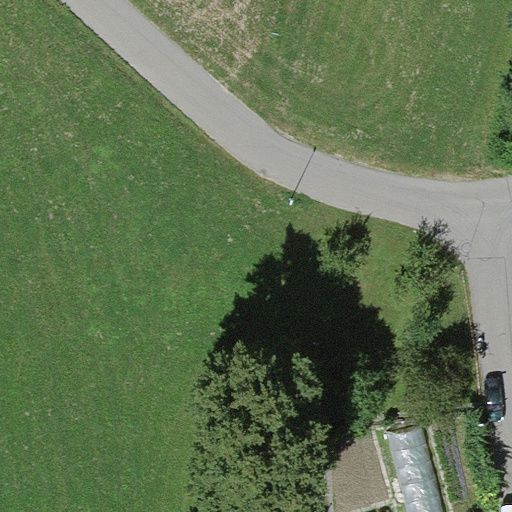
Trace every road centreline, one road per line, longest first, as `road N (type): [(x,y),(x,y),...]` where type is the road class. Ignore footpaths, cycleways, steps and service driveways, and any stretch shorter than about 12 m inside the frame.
road 1 (residential): [(84,0),(259,144),(335,183),(493,219)]
road 2 (residential): [(493,219),(511,350)]
